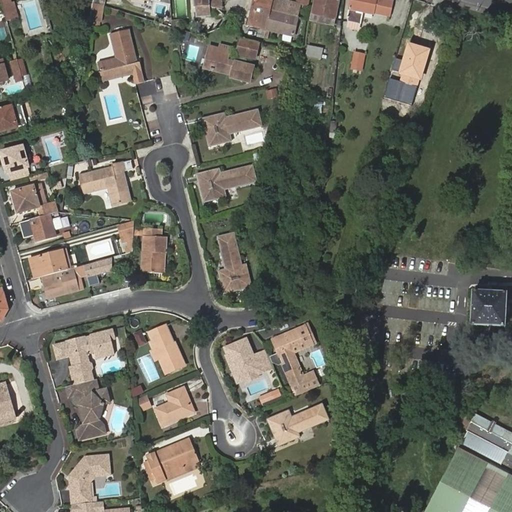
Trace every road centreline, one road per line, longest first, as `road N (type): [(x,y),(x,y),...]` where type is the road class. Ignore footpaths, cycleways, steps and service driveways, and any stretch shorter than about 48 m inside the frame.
road 1 (residential): [(28,327),(142,299),(177,301),(206,314)]
road 2 (residential): [(28,327),(58,440),(30,499)]
road 3 (residential): [(234,438),(206,362),(206,314)]
road 4 (residential): [(181,207),(174,154),(162,151),(148,163),(153,187),(169,198)]
